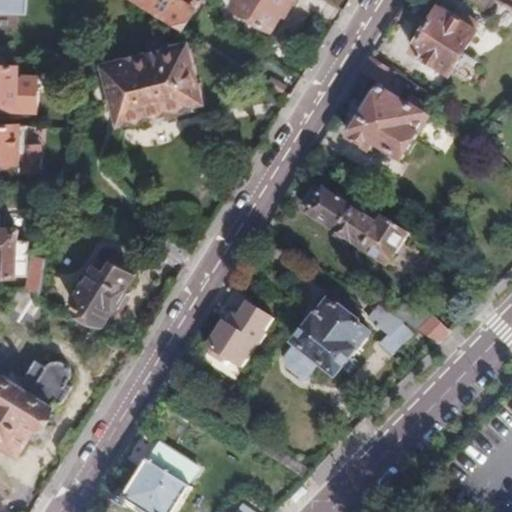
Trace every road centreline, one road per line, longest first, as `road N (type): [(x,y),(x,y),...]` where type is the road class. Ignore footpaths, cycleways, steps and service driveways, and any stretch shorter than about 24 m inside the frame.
road 1 (tertiary): [(66,511),(390,0)]
road 2 (tertiary): [(332,511),(511,325)]
